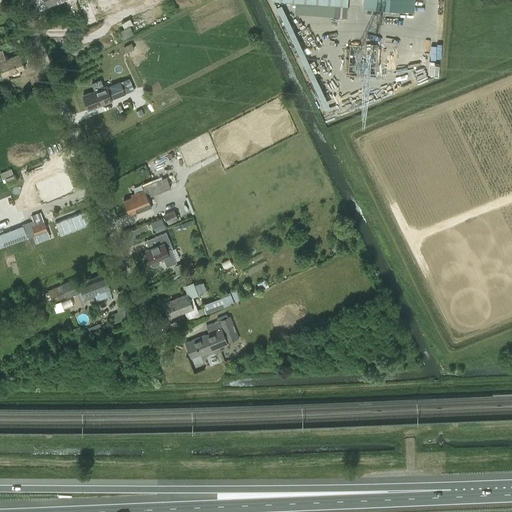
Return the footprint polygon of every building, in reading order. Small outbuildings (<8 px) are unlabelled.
[(283,0),(331,3),(333,9),(325,13),(344,14),(344,0),(283,0)] [(363,0),(363,5),(413,9),(414,0),(363,0)] [(91,4),(82,7),(90,30),(93,29),(91,22),(94,20),(93,17),(96,16),(91,4)] [(122,38),(133,33),(127,19),(120,22),(122,28),(118,30),(122,38)] [(0,75),(22,69),(18,53),(6,57),(3,48),(0,49),(0,75)] [(423,59),(427,69),(436,66),(432,55),(423,59)] [(112,101),(112,100),(125,95),(125,94),(134,90),(129,78),(120,82),(120,81),(106,86),(83,95),(88,110),(112,101)] [(67,177),(38,188),(44,204),(73,193),(67,177)] [(142,187),(143,190),(130,195),(131,197),(123,200),(129,215),(136,212),(137,213),(152,208),(147,195),(151,193),(152,195),(171,188),(166,177),(142,187)] [(82,221),(77,208),(45,220),(50,233),(82,221)] [(168,224),(178,219),(173,210),(164,215),(168,224)] [(28,238),(47,231),(40,212),(31,216),(33,221),(23,225),(28,238)] [(158,231),(164,228),(161,219),(152,223),(153,227),(155,226),(158,231)] [(154,246),(145,250),(150,264),(151,266),(153,267),(158,265),(159,263),(158,261),(164,259),(167,266),(176,263),(171,249),(172,249),(166,233),(151,239),(154,246)] [(181,262),(174,265),(177,273),(185,270),(181,262)] [(112,295),(110,289),(104,273),(80,283),(78,277),(61,284),(61,285),(47,290),(52,302),(66,297),(67,298),(82,292),(85,299),(94,295),(96,301),(112,295)] [(188,320),(200,315),(193,296),(204,292),(204,291),(208,290),(205,282),(200,284),(200,283),(185,289),(187,294),(163,303),(169,318),(185,312),(188,320)] [(223,297),(203,304),(206,313),(227,305),(223,297)] [(206,326),(209,333),(185,343),(191,358),(227,344),(227,343),(228,343),(239,339),(230,314),(217,319),(218,321),(206,326)] [(70,329),(72,335),(73,339),(83,336),(79,326),(70,329)]
